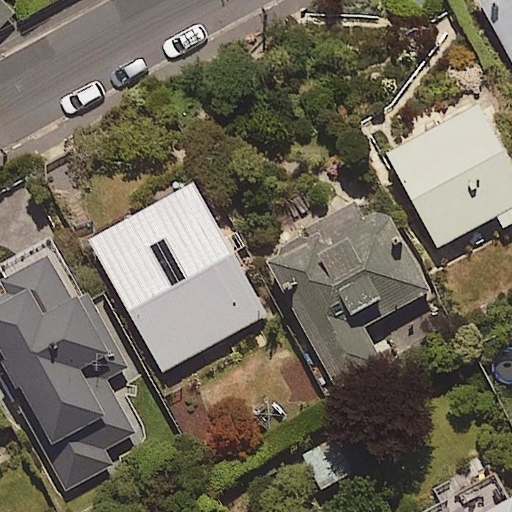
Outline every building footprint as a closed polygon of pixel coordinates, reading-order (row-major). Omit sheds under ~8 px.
[(511,0),(478,0),(511,61),(511,0)] [(505,229),(511,226),(511,164),(481,106),(389,153),(439,249),(499,217),(505,229)] [(163,374),(268,317),(196,186),(92,243),(163,374)] [(378,198),(269,255),(345,399),(389,376),(364,329),(429,294),(378,198)] [(79,299),(51,245),(0,271),(0,272),(13,296),(0,302),(0,367),(65,492),(113,467),(105,451),(135,435),(106,380),(129,368),(90,293),(79,299)] [(363,476),(340,438),(304,460),(327,498),(363,476)] [(511,511),(511,503),(495,511),(511,511)]
